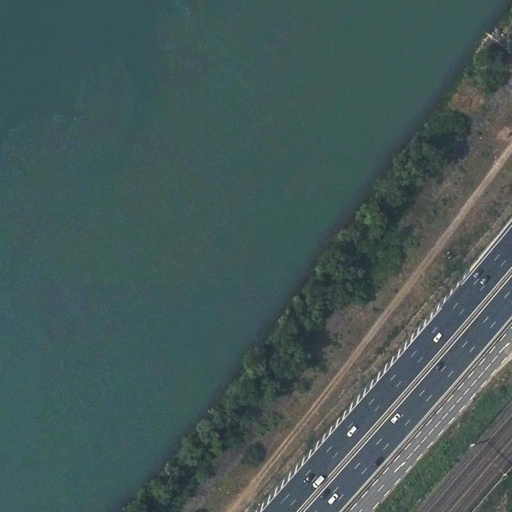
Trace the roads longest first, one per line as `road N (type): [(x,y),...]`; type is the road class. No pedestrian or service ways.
road 1 (motorway): [(511,245),(278,511)]
road 2 (motorway): [(321,511),(511,295)]
road 3 (track): [(363,338),(511,147)]
road 4 (secondary): [(358,511),(511,338)]
